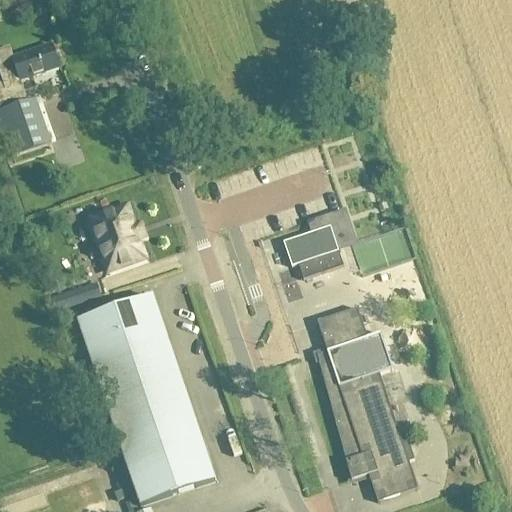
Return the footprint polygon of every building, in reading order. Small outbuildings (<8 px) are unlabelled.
[(0,123),(11,160),(49,148),(35,104),(27,106),(20,83),(59,71),(51,48),(12,60),(9,51),(0,53),(0,78),(2,86),(0,87),(0,123)] [(70,132),(49,138),(56,163),(76,157),(70,132)] [(40,241),(69,230),(61,208),(32,219),(40,241)] [(145,261),(126,208),(89,222),(107,275),(145,261)] [(330,230),(283,245),(291,270),(298,268),(297,268),(298,267),(338,254),(330,230)] [(298,267),(303,282),(343,269),(338,254),(298,267)] [(274,271),(278,298),(291,296),(287,269),(274,271)] [(63,297),(68,311),(101,300),(96,286),(63,297)] [(140,509),(215,483),(153,299),(77,324),(140,509)] [(317,324),(327,355),(317,358),(351,484),(368,477),(377,505),(418,492),(409,465),(414,463),(408,443),(402,445),(379,377),(393,373),(380,336),(367,340),(357,311),(317,324)] [(397,327),(392,354),(417,359),(422,332),(397,327)] [(300,495),(305,511),(327,511),(330,511),(323,488),(300,495)] [(100,511),(97,499),(77,505),(78,511),(100,511)]
